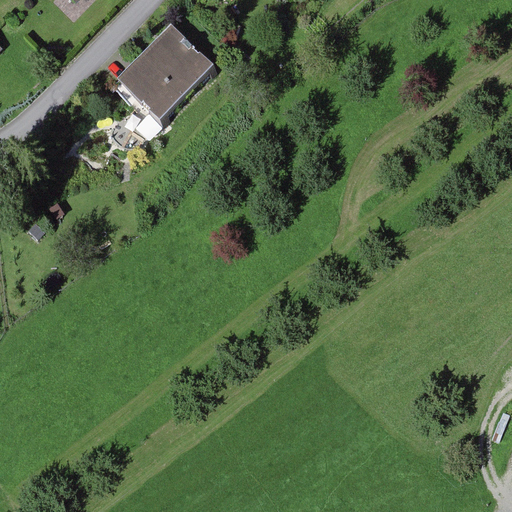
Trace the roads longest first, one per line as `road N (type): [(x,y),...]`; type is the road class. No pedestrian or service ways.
road 1 (residential): [(0,153),(159,0)]
road 2 (track): [(506,506),(479,479),(479,448),(511,397)]
